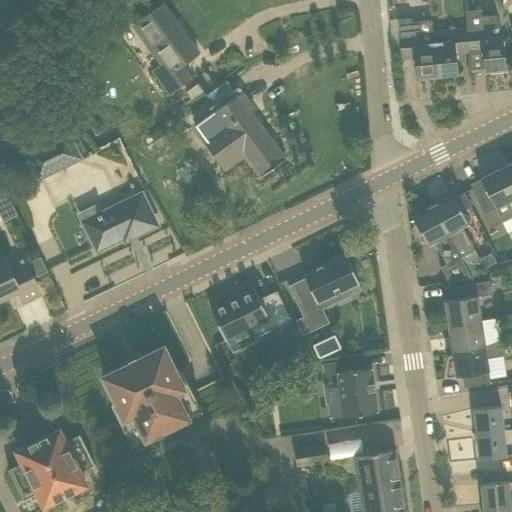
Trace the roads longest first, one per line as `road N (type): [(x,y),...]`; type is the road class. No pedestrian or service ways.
road 1 (tertiary): [(0,367),(385,182)]
road 2 (residential): [(434,511),(385,182)]
road 3 (tertiary): [(385,182),(511,119)]
